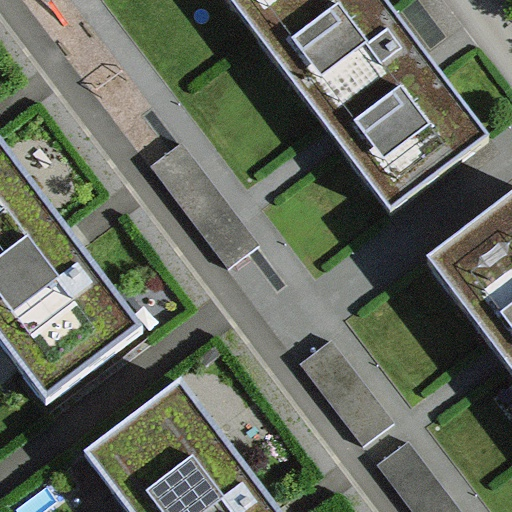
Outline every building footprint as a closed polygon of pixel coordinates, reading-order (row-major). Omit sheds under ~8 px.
[(491,158),(369,0),(230,0),(221,8),(394,233),(491,158)] [(0,160),(0,341),(51,409),(143,340),(6,156),(0,160)] [(231,265),(256,246),(224,203),(199,222),(231,265)] [(511,223),(430,283),(511,395),(511,223)] [(83,453),(127,511),(289,511),(188,376),(83,453)]
